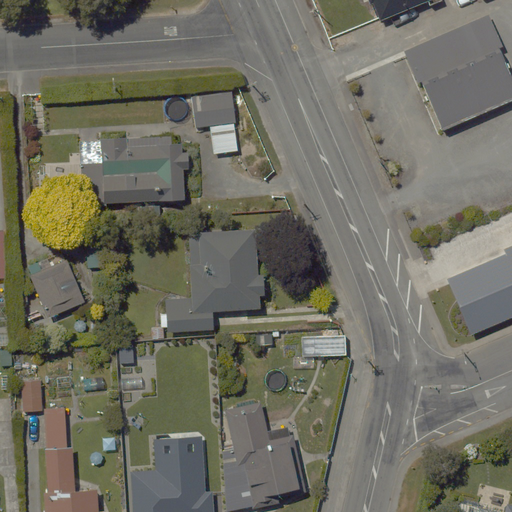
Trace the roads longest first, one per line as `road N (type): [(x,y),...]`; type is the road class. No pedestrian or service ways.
road 1 (residential): [(264,21),(390,318),(396,383)]
road 2 (residential): [(0,49),(235,35),(264,21)]
road 3 (residential): [(396,383),(365,511)]
